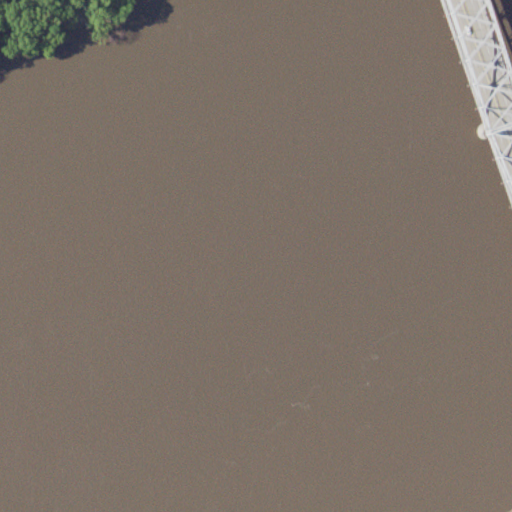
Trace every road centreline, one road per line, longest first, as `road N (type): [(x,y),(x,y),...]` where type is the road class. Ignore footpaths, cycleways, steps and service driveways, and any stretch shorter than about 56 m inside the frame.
road 1 (motorway): [(443,0),(511,204)]
road 2 (motorway): [(511,149),(461,0)]
